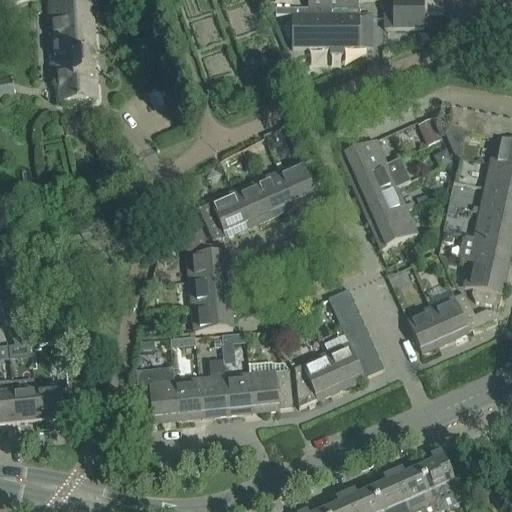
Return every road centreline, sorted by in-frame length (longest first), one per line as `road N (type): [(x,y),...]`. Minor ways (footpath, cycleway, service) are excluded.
road 1 (unclassified): [(343,200),(236,248),(243,324),(361,278)]
road 2 (residential): [(199,511),(425,418)]
road 3 (unclassified): [(321,155),(450,93),(511,106)]
road 4 (tertiary): [(157,511),(0,479)]
road 5 (unclassified): [(425,418),(361,278)]
